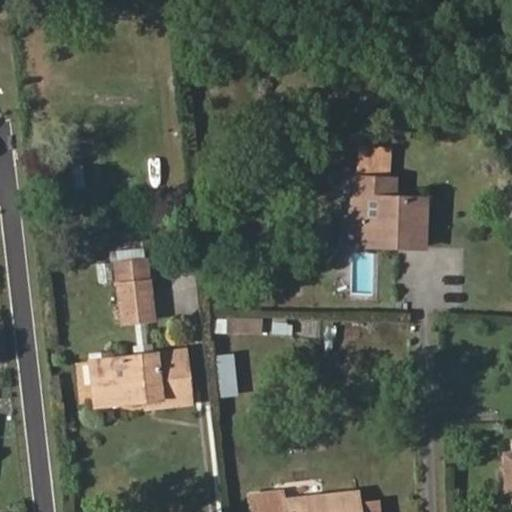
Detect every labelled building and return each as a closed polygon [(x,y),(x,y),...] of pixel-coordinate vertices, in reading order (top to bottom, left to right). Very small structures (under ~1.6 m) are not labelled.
[(84,186),(81,160),(66,161),(68,188),(84,186)] [(358,236),(359,179),(351,179),(349,245),(403,247),(404,238),(358,236)] [(422,247),(423,200),(392,199),(393,180),(359,179),(358,236),(404,238),(403,247),(422,247)] [(115,250),(116,259),(145,256),(144,247),(115,250)] [(116,259),(112,260),(119,322),(156,318),(148,256),(145,256),(116,259)] [(112,281),(109,264),(96,265),(98,282),(112,281)] [(211,314),(210,331),(261,334),(262,318),(211,314)] [(189,403),(183,350),(97,361),(103,406),(140,401),(165,398),(166,406),(189,403)] [(215,396),(234,396),(233,353),(214,353),(215,396)] [(103,406),(97,361),(89,362),(94,407),(103,406)] [(166,406),(165,398),(140,401),(141,409),(166,406)] [(511,453),(503,454),(505,493),(511,492),(511,453)] [(356,511),(356,503),(356,498),(322,502),(322,497),(284,501),(283,492),(249,495),(249,498),(250,511),(356,511)] [(322,502),(356,498),(355,494),(322,497),(322,502)] [(378,511),(377,501),(356,503),(356,511),(378,511)]
